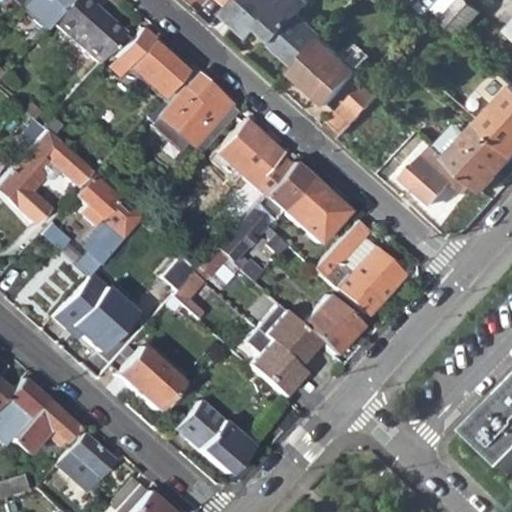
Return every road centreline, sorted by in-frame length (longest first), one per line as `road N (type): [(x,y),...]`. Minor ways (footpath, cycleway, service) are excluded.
road 1 (residential): [(152,0),(461,278)]
road 2 (residential): [(216,511),(0,320)]
road 3 (residential): [(351,401),(461,278)]
road 4 (residential): [(351,401),(467,511)]
road 5 (residential): [(251,511),(351,401)]
